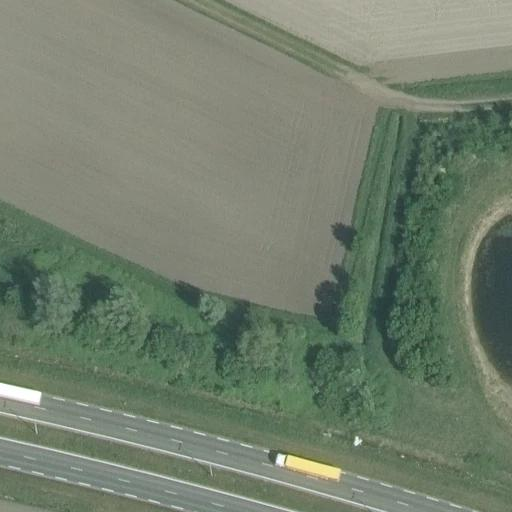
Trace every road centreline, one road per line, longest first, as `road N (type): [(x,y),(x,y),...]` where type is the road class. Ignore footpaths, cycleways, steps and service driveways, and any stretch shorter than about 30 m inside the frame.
road 1 (primary): [(417,511),(187,444),(0,403)]
road 2 (track): [(511,91),(408,100),(203,0)]
road 3 (primary): [(0,453),(245,511)]
